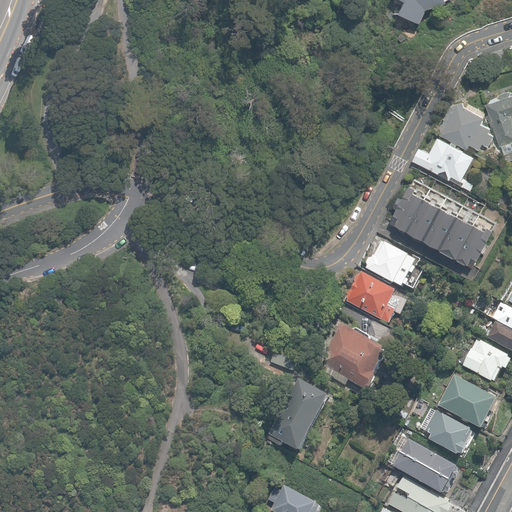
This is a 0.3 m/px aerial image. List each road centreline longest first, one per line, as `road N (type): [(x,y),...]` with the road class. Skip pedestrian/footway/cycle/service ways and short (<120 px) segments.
road 1 (residential): [(133,189),(299,266),(332,264),(359,235),(454,56),(511,32)]
road 2 (unclassified): [(133,189),(119,216),(86,245),(0,278)]
road 3 (residential): [(0,212),(66,189),(133,189)]
